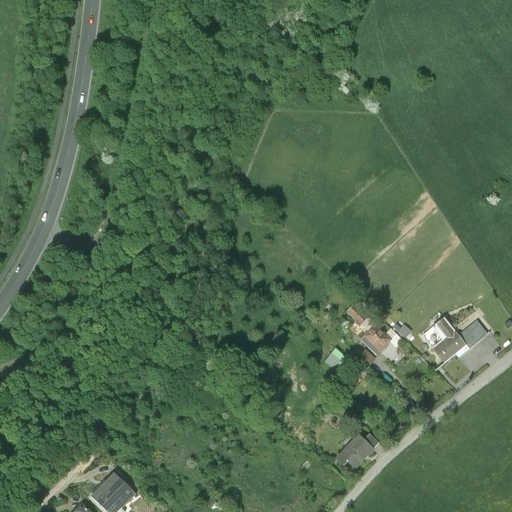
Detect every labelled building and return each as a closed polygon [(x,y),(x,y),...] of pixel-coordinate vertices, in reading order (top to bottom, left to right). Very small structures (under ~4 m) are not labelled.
[(368,319),(353,306),(347,313),(361,326),(368,319)] [(444,366),(467,347),(445,319),(437,325),(448,339),(433,352),(444,366)] [(397,322),(392,329),(406,338),(411,332),(397,322)] [(360,342),(377,357),(391,340),(375,325),(360,342)] [(480,325),(462,339),(470,349),(488,335),(480,325)] [(373,361),(364,353),(357,360),(366,369),(373,361)] [(395,408),(384,420),(390,426),(395,421),(397,423),(400,420),(398,418),(401,414),(395,408)] [(380,444),(370,435),(364,442),(373,449),(374,450),(380,444)] [(364,442),(360,437),(344,454),(350,460),(348,462),(348,463),(355,469),(373,449),(364,442)] [(344,454),(338,460),(345,466),(348,463),(348,462),(350,460),(344,454)] [(114,474),(90,498),(104,511),(125,511),(139,499),(114,474)]
